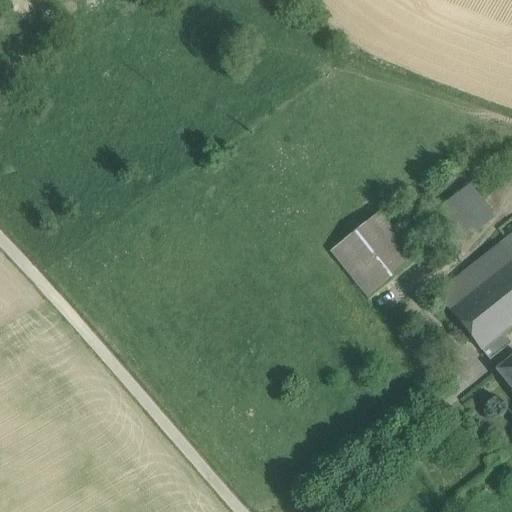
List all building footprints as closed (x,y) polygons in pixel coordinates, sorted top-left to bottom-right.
[(492,218),(470,187),(452,200),(471,227),(475,231),(492,218)] [(452,200),(432,215),(451,242),(471,227),(452,200)] [(417,261),(379,213),(331,252),(369,299),(417,261)] [(511,236),(500,246),(511,261),(511,236)] [(511,262),(511,261),(500,246),(462,276),(474,292),(511,262)] [(511,262),(474,292),(450,311),(481,350),(503,333),(511,325),(511,262)] [(474,292),(462,276),(438,295),(450,311),(474,292)] [(503,333),(482,350),(490,361),(511,344),(503,333)] [(511,359),(498,371),(511,388),(511,359)]
